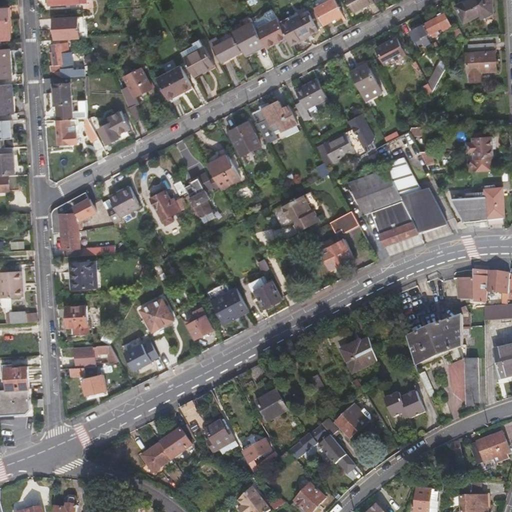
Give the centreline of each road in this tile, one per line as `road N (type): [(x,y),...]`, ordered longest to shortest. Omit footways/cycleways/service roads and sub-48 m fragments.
road 1 (secondary): [(57,447),(387,277),(444,255),(511,248)]
road 2 (residential): [(41,201),(424,0)]
road 3 (residential): [(57,447),(41,201)]
road 4 (residential): [(41,201),(28,0)]
road 5 (residential): [(511,409),(442,436),(342,511)]
road 6 (residential): [(57,447),(74,465),(137,485),(176,511)]
